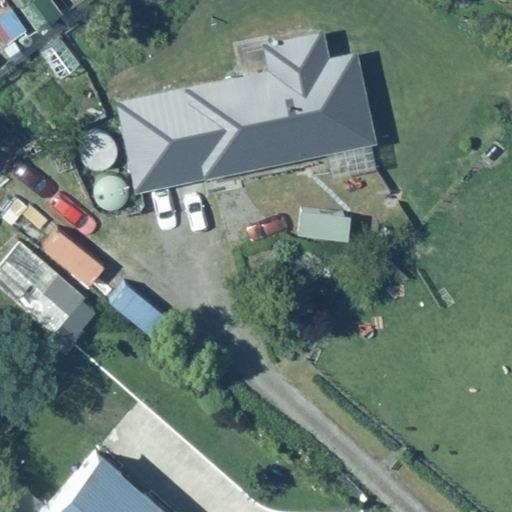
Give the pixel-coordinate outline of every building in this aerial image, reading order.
[(18,7),(12,0),(11,0),(5,6),(0,0),(0,32),(16,52),(38,33),(18,7)] [(61,0),(25,0),(18,7),(38,33),(67,6),(61,0)] [(272,64),(117,97),(140,208),(245,186),(243,178),(290,168),(293,180),(381,162),(357,45),(329,51),(323,23),(266,35),(272,64)] [(7,68),(0,73),(0,119),(22,146),(51,121),(7,68)] [(27,236),(0,263),(0,286),(50,335),(61,325),(72,336),(100,308),(27,236)] [(180,511),(105,444),(39,511),(180,511)]
